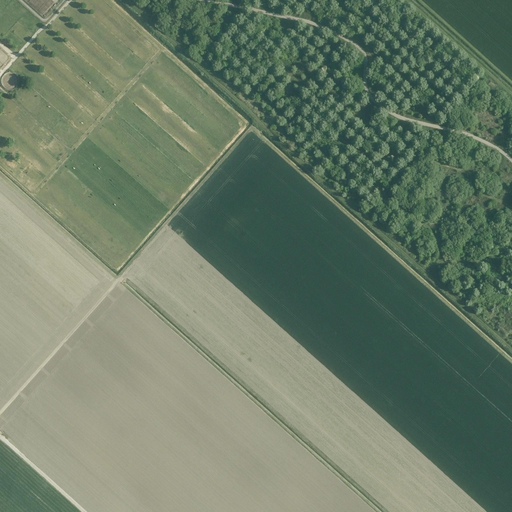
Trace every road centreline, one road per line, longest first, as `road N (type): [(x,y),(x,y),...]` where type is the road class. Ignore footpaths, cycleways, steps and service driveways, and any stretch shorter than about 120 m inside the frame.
road 1 (track): [(0,164),(32,193),(161,48),(107,0)]
road 2 (unknown): [(133,7),(170,4),(183,42),(197,50),(225,35),(247,52),(270,53),(317,104),(323,140)]
road 3 (unknown): [(330,0),(435,41),(446,54),(443,84),(453,94),(483,80),(492,115),(511,110)]
road 4 (track): [(70,238),(114,284),(0,412)]
